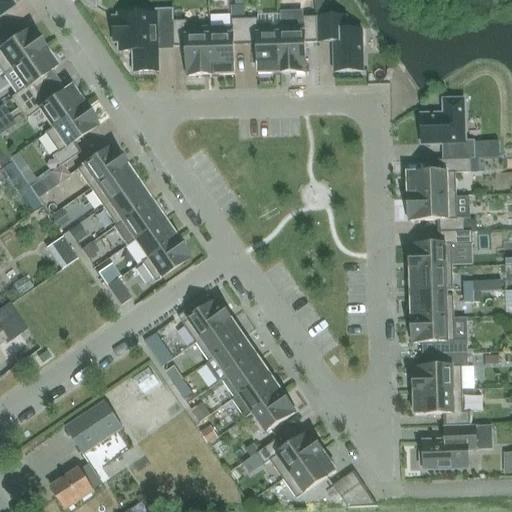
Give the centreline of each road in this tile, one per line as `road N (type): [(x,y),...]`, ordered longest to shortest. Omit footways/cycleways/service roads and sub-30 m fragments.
road 1 (residential): [(230,255),(382,488),(375,104),(123,108)]
road 2 (residential): [(0,412),(230,255)]
road 3 (residential): [(230,255),(123,108)]
road 4 (residential): [(123,108),(49,0)]
